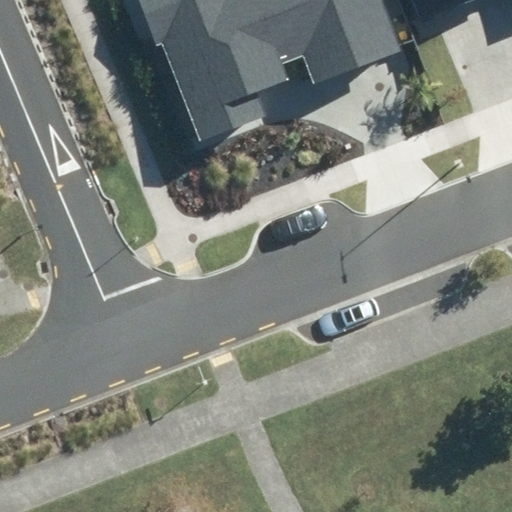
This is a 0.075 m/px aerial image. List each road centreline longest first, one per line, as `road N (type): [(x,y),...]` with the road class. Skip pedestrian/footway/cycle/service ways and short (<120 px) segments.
road 1 (residential): [(114,329),(511,182)]
road 2 (residential): [(0,41),(114,329)]
road 3 (residential): [(0,374),(114,329)]
